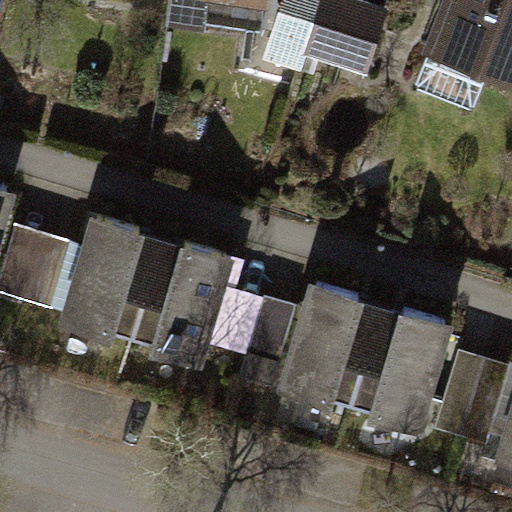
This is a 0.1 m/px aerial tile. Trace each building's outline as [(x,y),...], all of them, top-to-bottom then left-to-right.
[(352,0),(291,0),(277,54),(366,79),(386,9),(352,0)] [(511,0),(461,0),(443,52),(511,76),(511,0)] [(0,288),(1,289),(22,198),(0,193),(0,288)] [(59,303),(79,236),(24,220),(4,287),(59,303)] [(67,321),(138,342),(165,248),(94,228),(67,321)] [(138,342),(210,362),(237,269),(165,248),(138,342)] [(290,382),(359,402),(386,308),(317,288),(290,382)] [(359,402),(428,423),(455,329),(386,308),(359,402)] [(511,357),(463,346),(443,423),(497,436),(511,375),(511,357)]
